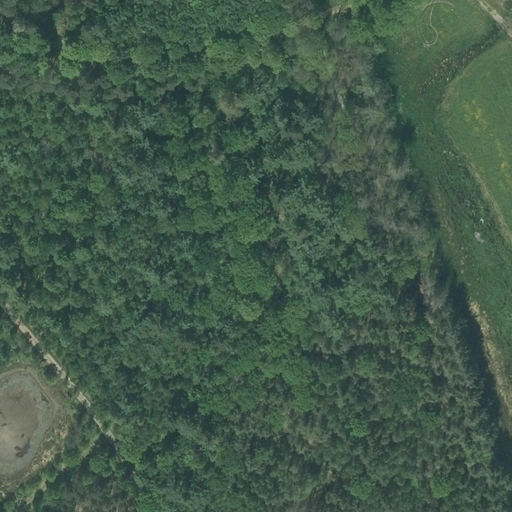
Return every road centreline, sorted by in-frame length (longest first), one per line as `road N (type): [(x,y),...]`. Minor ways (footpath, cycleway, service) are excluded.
road 1 (track): [(122,459),(432,261)]
road 2 (track): [(300,0),(226,28),(136,43),(59,38),(0,19)]
road 3 (unclassified): [(150,511),(108,433),(0,287)]
